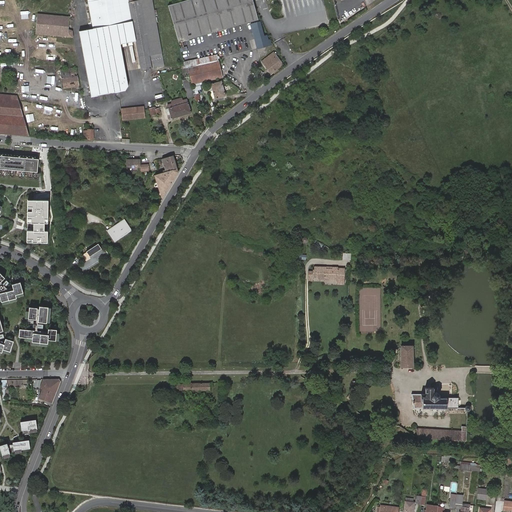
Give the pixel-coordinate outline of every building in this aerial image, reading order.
[(92,30),(104,95),(126,91),(129,85),(121,43),(137,40),(142,69),(164,65),(152,0),(143,0),(142,0),(141,0),(89,0),(95,29),(92,30)] [(258,20),(256,12),(252,0),(188,0),(167,6),(178,42),(258,20)] [(69,29),(70,17),(38,14),(37,27),(35,26),(35,33),(72,37),(73,31),(69,29)] [(251,24),(257,49),(269,45),(267,36),(264,36),(260,22),(251,24)] [(92,97),(104,95),(92,30),(79,32),(92,97)] [(274,52),(261,62),(271,74),(283,64),(274,52)] [(189,78),(191,86),(222,78),(217,55),(184,63),(187,70),(189,78)] [(61,70),(64,88),(79,85),(76,69),(70,71),(69,69),(61,70)] [(182,80),(187,98),(194,96),(191,86),(189,78),(182,80)] [(222,81),(211,84),(215,99),(226,96),(222,81)] [(0,133),(29,136),(19,101),(13,101),(14,96),(10,95),(10,96),(0,95),(0,133)] [(187,100),(182,102),(183,104),(173,107),(172,104),(167,106),(171,119),(191,114),(187,100)] [(140,118),(139,108),(121,109),(122,120),(140,118)] [(40,170),(38,157),(0,153),(0,172),(1,173),(6,173),(10,174),(15,174),(19,175),(24,175),(28,175),(33,176),(34,176),(36,176),(37,176),(37,170),(40,170)] [(155,176),(162,199),(178,173),(173,156),(164,159),(162,159),(165,170),(163,171),(164,173),(155,176)] [(136,160),(126,160),(126,167),(129,167),(133,169),(136,169),(136,167),(136,160)] [(148,163),(140,164),(140,167),(141,172),(149,171),(148,163)] [(113,232),(118,239),(131,230),(126,223),(113,232)] [(325,246),(315,240),(313,245),(323,250),(325,246)] [(82,272),(107,255),(104,250),(102,251),(97,244),(86,251),(91,258),(79,266),(82,272)] [(108,257),(107,255),(82,272),(84,273),(108,257)] [(344,284),(345,268),(338,268),(338,267),(332,267),(332,269),(326,268),(326,267),(314,266),(314,270),(313,270),(313,271),(308,271),(308,279),(312,280),(312,277),(317,278),(317,279),(324,279),(324,280),(337,280),(337,284),(344,284)] [(1,282),(0,282),(0,283),(1,284),(1,285),(3,287),(5,289),(0,290),(0,293),(13,289),(13,287),(7,289),(7,288),(1,282)] [(20,282),(12,284),(13,287),(13,289),(0,293),(0,298),(0,299),(1,301),(1,302),(2,302),(9,300),(16,298),(17,298),(17,297),(16,294),(23,293),(23,292),(20,282)] [(48,307),(39,306),(39,309),(38,322),(47,322),(48,307)] [(37,308),(29,307),(29,311),(28,318),(28,319),(36,319),(37,309),(37,308)] [(39,309),(37,309),(36,319),(36,324),(36,327),(35,331),(34,331),(34,333),(48,334),(48,332),(37,331),(38,322),(39,309)] [(34,330),(20,329),(19,337),(25,338),(32,338),(32,341),(32,342),(33,342),(47,343),(48,343),(48,340),(56,341),(57,329),(48,329),(48,332),(48,334),(34,333),(34,331),(34,330)] [(0,342),(0,351),(2,352),(3,349),(10,352),(14,341),(6,338),(4,342),(4,344),(0,342)] [(412,368),(412,347),(401,347),(401,368),(412,368)] [(43,388),(39,398),(52,403),(60,382),(58,379),(43,380),(41,386),(43,387),(43,388)] [(210,382),(183,383),(183,391),(210,390),(210,382)] [(413,408),(457,409),(457,407),(457,398),(439,398),(439,393),(436,392),(433,393),(433,388),(424,388),(425,393),(413,393),(413,405),(413,408)] [(35,420),(20,422),(21,430),(26,430),(29,429),(29,430),(37,429),(35,420)] [(462,431),(419,428),(418,438),(467,441),(467,427),(462,427),(462,431)] [(28,440),(12,442),(13,444),(13,448),(14,451),(30,448),(28,440)] [(7,443),(0,445),(0,449),(2,456),(10,454),(8,448),(7,445),(7,443)] [(480,472),(481,464),(461,462),(460,470),(480,472)] [(478,488),(477,496),(487,497),(488,489),(478,488)] [(413,511),(415,502),(406,501),(404,511),(413,511)]
